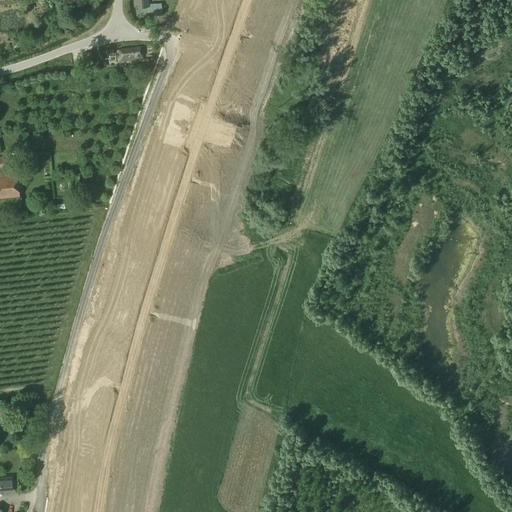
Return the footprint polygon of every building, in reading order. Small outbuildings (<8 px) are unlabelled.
[(147,0),(135,0),(136,16),(148,15),(147,0)] [(117,56),(118,61),(142,58),(141,47),(118,50),(118,54),(117,56)] [(77,162),(77,152),(56,153),(56,162),(77,162)] [(8,156),(3,157),(0,156),(0,167),(4,167),(4,163),(8,163),(8,160),(10,160),(10,156),(8,157),(8,156)] [(7,173),(0,173),(0,197),(19,196),(17,172),(16,172),(15,165),(7,165),(8,170),(7,170),(7,173)] [(0,478),(0,495),(2,496),(1,491),(11,490),(10,477),(0,478)]
